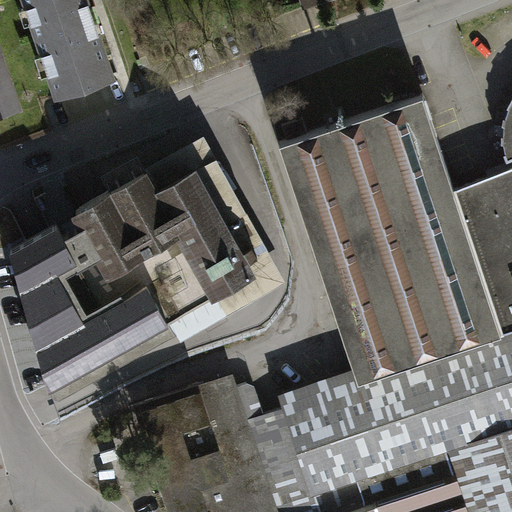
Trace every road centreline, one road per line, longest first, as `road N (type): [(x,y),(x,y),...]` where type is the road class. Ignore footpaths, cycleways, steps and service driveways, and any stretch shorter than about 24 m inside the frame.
road 1 (residential): [(0,176),(453,0)]
road 2 (residential): [(97,511),(29,458),(0,371)]
